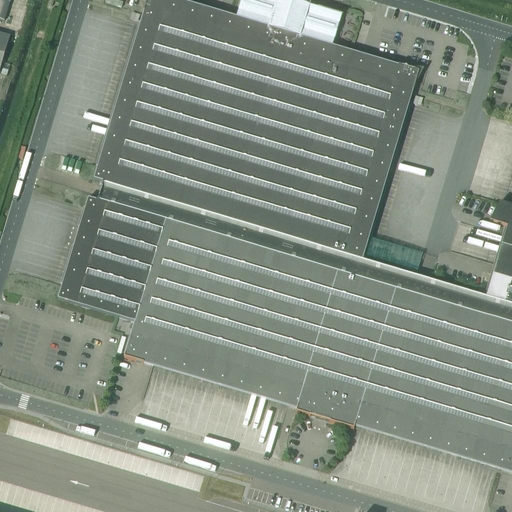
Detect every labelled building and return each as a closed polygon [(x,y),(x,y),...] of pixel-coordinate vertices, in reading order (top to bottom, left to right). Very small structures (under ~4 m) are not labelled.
[(0,0),(0,21),(5,23),(11,4),(0,0)] [(362,261),(408,106),(412,93),(418,73),(398,67),(397,69),(331,49),(341,16),(342,17),(342,16),(288,0),(240,0),(234,21),(169,1),(169,0),(146,0),(93,180),(99,182),(362,261)] [(0,71),(9,40),(0,37),(0,71)] [(511,306),(485,298),(362,261),(99,182),(99,183),(102,184),(96,202),(165,222),(511,325),(511,306)] [(165,222),(96,202),(88,199),(58,300),(134,323),(165,222)] [(511,249),(511,207),(499,204),(489,222),(506,227),(501,246),(511,249)] [(511,325),(165,222),(134,323),(123,359),(143,365),(144,363),(297,408),(295,413),(353,430),(355,426),(511,472),(511,325)] [(511,249),(501,246),(485,298),(511,306),(511,249)]
